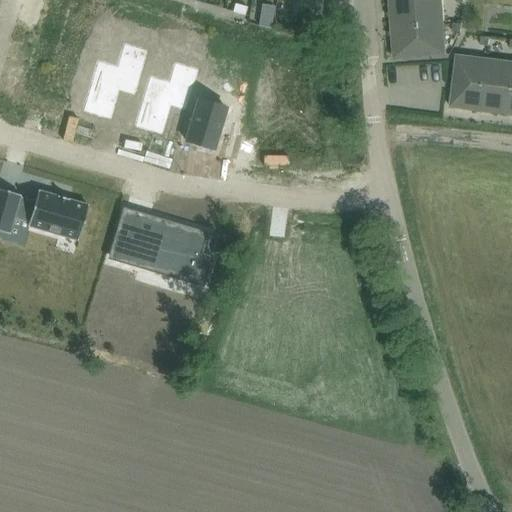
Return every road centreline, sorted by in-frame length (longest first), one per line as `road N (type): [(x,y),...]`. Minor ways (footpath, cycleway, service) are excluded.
road 1 (residential): [(0,130),(148,175),(254,192),(319,200),(387,190)]
road 2 (residential): [(489,511),(387,190)]
road 3 (residential): [(387,190),(364,0)]
